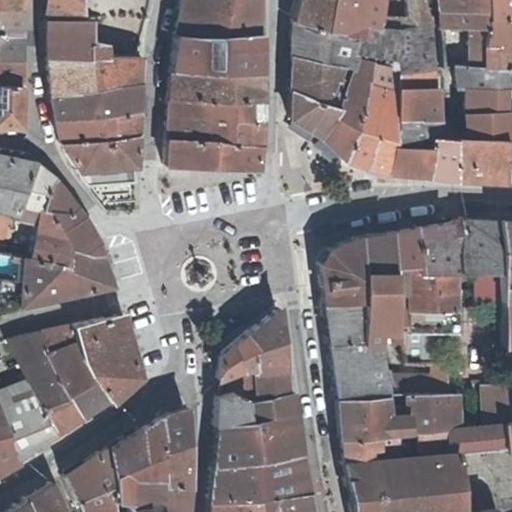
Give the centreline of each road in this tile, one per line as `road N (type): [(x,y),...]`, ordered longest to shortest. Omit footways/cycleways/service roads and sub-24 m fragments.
road 1 (residential): [(156,244),(149,184),(167,0)]
road 2 (tertiary): [(270,214),(412,198),(511,201)]
road 3 (tertiary): [(324,511),(287,293)]
road 4 (tertiary): [(177,369),(101,431),(0,489)]
road 5 (tertiary): [(272,0),(270,214)]
road 6 (residential): [(162,285),(0,319)]
road 7 (residential): [(28,147),(56,165),(96,217),(156,244)]
road 8 (residential): [(192,511),(202,427),(177,369)]
road 9 (residential): [(27,0),(28,147)]
road 10 (tertiary): [(168,313),(287,293)]
